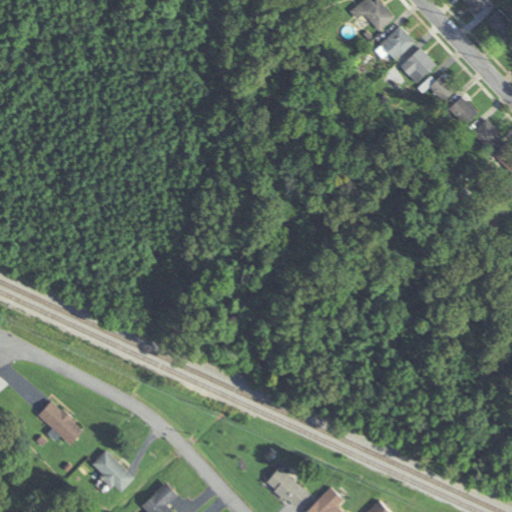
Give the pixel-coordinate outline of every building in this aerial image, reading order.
[(369,14),(372,27),(387,23),(380,0),(371,0),(350,5),(354,18),(369,14)] [(460,0),(476,17),(491,3),(487,0),(460,0)] [(413,41),(397,25),(378,43),(394,59),(413,41)] [(399,66),(415,82),(434,63),(417,47),(399,66)] [(440,101),(454,89),(441,73),(427,85),(440,101)] [(476,112),(460,96),(447,109),(463,125),(476,112)] [(500,136),(484,119),(470,133),(486,149),(500,136)] [(81,431),(50,400),(36,414),(67,445),(81,431)] [(117,494),(132,478),(104,450),(89,465),(117,494)] [(264,480),(290,508),(305,495),(279,467),(264,480)] [(170,511),(165,506),(175,496),(164,483),(139,506),(144,511),(170,511)] [(342,511),(323,492),(303,511),(342,511)]
